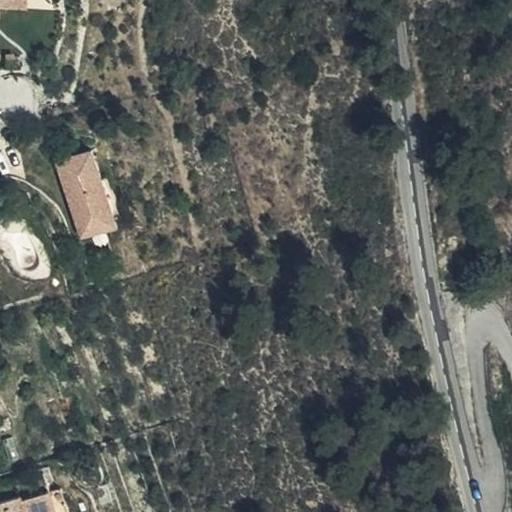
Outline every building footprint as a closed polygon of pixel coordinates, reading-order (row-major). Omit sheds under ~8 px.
[(0,0),(0,7),(10,8),(10,0),(0,0)] [(25,0),(10,0),(10,8),(25,9),(25,0)] [(81,205),(75,207),(79,219),(86,217),(91,232),(119,222),(93,148),(58,160),(65,178),(71,176),(81,205)] [(71,176),(65,178),(75,207),(81,205),(71,176)] [(86,217),(79,219),(85,234),(91,232),(86,217)] [(61,511),(55,490),(27,498),(26,494),(0,501),(0,508),(1,511),(61,511)]
